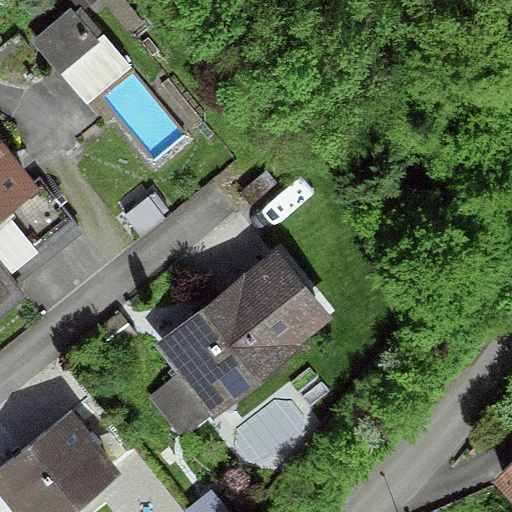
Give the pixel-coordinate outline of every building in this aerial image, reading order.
[(88,40),(66,14),(31,43),(53,69),(88,40)] [(0,204),(23,186),(0,156),(0,204)] [(17,257),(24,266),(74,226),(34,177),(23,186),(0,204),(0,300),(16,288),(1,270),(17,257)] [(201,400),(313,310),(271,259),(168,343),(186,365),(178,372),(201,400)] [(23,511),(53,511),(106,470),(61,415),(19,449),(10,438),(0,446),(0,503),(10,496),(23,511)] [(511,461),(498,474),(511,488),(511,461)]
